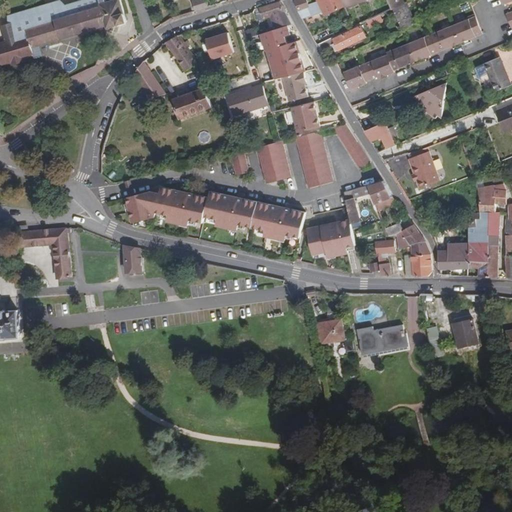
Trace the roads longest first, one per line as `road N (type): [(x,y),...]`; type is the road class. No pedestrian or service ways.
road 1 (tertiary): [(435,286),(296,273),(134,236),(93,212)]
road 2 (residential): [(86,199),(172,177),(312,195),(383,171)]
road 3 (residential): [(341,101),(494,40),(485,0)]
road 4 (tertiary): [(117,80),(163,34),(260,0)]
road 5 (tertiary): [(117,80),(95,83),(0,153)]
road 6 (residential): [(383,171),(430,238),(435,286)]
